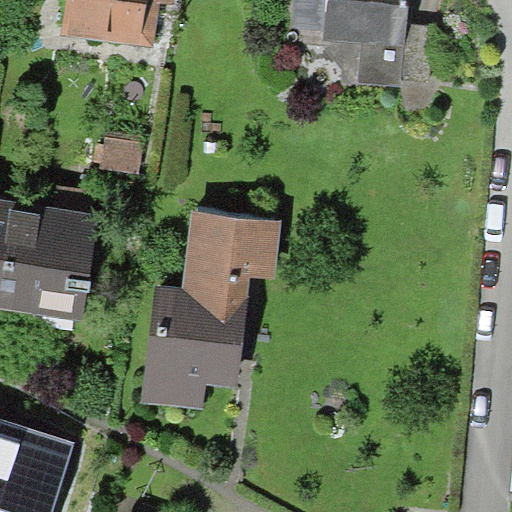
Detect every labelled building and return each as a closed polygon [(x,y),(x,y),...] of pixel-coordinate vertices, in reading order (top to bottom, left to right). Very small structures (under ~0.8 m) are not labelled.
[(62,0),(59,27),(145,40),(150,0),(155,0),(166,2),(166,0),(62,0)] [(289,0),(291,29),(358,35),(353,82),(395,86),(396,80),(424,82),(429,27),(400,24),(402,0),(289,0)] [(97,214),(0,198),(0,308),(83,321),(97,214)] [(227,378),(239,272),(262,275),(269,219),(193,210),(183,292),(155,288),(145,368),(227,378)] [(47,511),(72,435),(0,411),(0,511),(47,511)]
